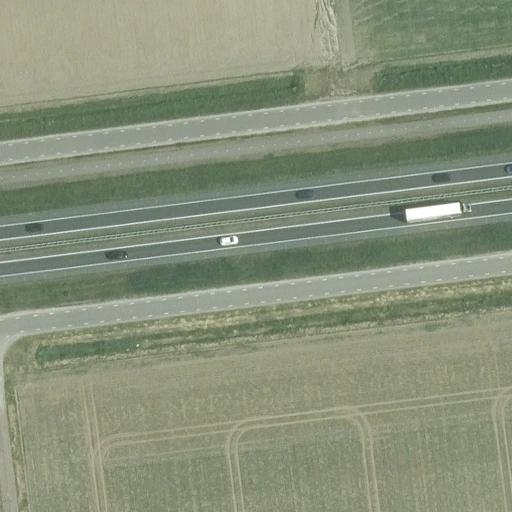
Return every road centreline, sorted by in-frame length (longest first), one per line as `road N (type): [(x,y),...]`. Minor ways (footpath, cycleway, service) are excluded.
road 1 (unclassified): [(0,155),(511,91)]
road 2 (trunk): [(0,270),(511,207)]
road 3 (trunk): [(511,171),(0,234)]
road 4 (unclassified): [(0,328),(511,265)]
